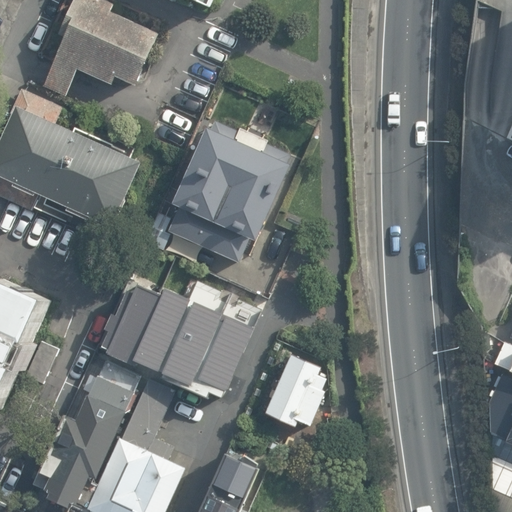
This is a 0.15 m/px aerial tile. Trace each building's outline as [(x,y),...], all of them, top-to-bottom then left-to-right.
[(160,30),(88,0),(78,0),(43,85),(68,95),(80,67),(114,81),(117,73),(138,82),(160,30)] [(148,164),(17,107),(0,139),(0,176),(119,228),(148,164)] [(298,158),(216,126),(169,224),(254,267),(298,158)] [(54,301),(1,275),(0,278),(0,413),(0,414),(54,301)] [(138,289),(127,285),(101,345),(223,399),(255,326),(167,288),(165,292),(141,283),(138,289)] [(511,343),(505,341),(495,363),(511,370),(511,343)] [(322,374),(325,366),(293,353),(267,412),(298,426),(300,420),(313,425),(327,391),(324,390),(330,378),(322,374)] [(143,375),(101,354),(39,483),(81,504),(143,375)] [(511,377),(502,374),(501,376),(499,375),(494,385),(496,386),(490,400),(491,431),(506,438),(505,440),(511,443),(511,377)] [(183,393),(153,380),(95,511),(168,511),(191,466),(174,460),(179,446),(165,435),(183,393)] [(511,511),(511,443),(505,440),(506,438),(491,431),(492,511),(511,511)] [(242,511),(262,467),(226,452),(199,511),(242,511)]
